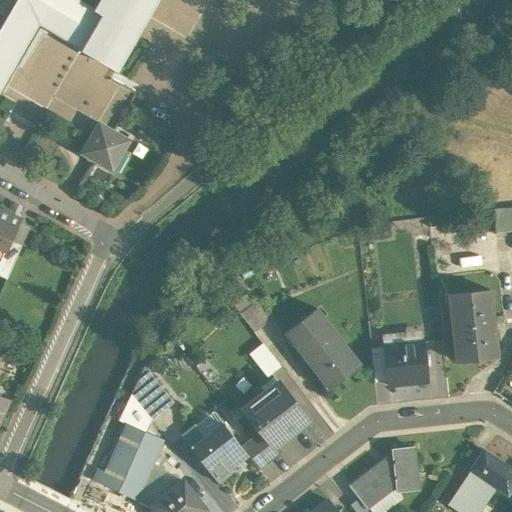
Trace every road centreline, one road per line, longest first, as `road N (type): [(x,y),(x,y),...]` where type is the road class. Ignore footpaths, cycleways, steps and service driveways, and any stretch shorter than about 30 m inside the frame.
road 1 (residential): [(0,173),(115,240),(0,486)]
road 2 (residential): [(511,425),(482,411),(383,419),(259,511)]
